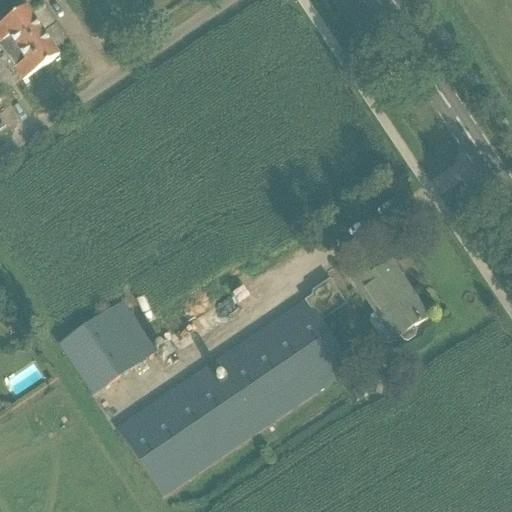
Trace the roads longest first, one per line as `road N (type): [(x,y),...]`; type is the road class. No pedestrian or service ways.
road 1 (unclassified): [(0,154),(229,0)]
road 2 (secondary): [(511,202),(376,0)]
